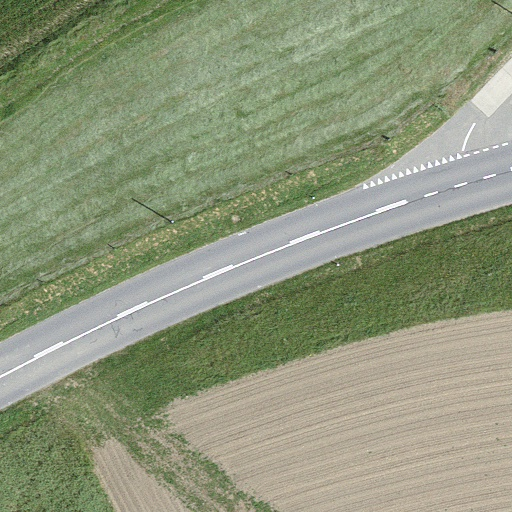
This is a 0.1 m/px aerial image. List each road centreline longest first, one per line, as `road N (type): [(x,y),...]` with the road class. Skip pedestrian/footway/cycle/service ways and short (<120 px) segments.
road 1 (secondary): [(511,169),(241,263),(0,376)]
road 2 (track): [(460,185),(467,139),(511,77)]
